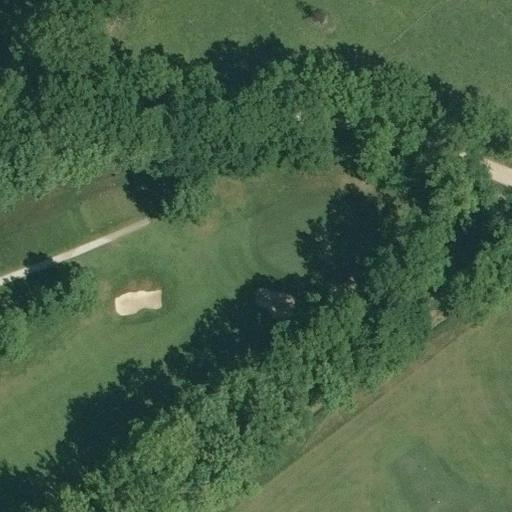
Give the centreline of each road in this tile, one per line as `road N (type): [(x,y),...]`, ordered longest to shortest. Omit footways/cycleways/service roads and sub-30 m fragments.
road 1 (track): [(9,150),(205,114),(263,112),(433,150),(511,180)]
road 2 (track): [(124,511),(511,229)]
